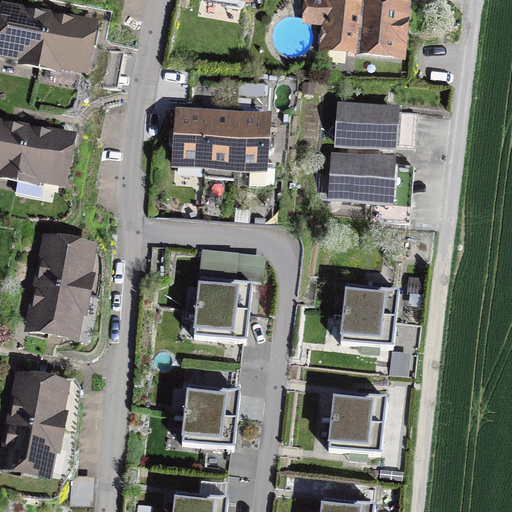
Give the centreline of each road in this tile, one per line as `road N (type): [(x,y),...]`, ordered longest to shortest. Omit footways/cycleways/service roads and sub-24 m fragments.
road 1 (residential): [(476,0),(417,511)]
road 2 (residential): [(129,231),(255,236),(291,265),(263,511)]
road 3 (residential): [(129,231),(105,511)]
road 4 (residential): [(160,0),(129,231)]
